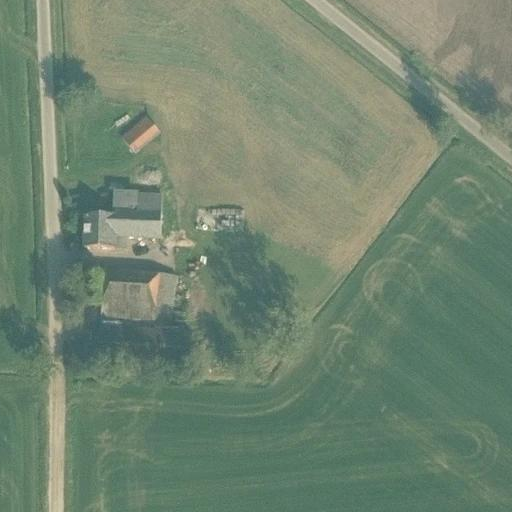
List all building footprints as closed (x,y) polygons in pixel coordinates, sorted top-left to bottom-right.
[(147,120),(122,141),(134,157),(159,134),(147,120)] [(84,250),(104,251),(126,252),(126,241),(161,242),(162,197),(115,196),(114,219),(85,218),(84,250)] [(181,210),(180,234),(230,235),(231,211),(181,210)] [(101,319),(121,320),(172,323),(175,278),(104,273),(101,319)] [(98,365),(118,366),(188,371),(190,335),(100,329),(98,365)] [(91,370),(92,349),(77,348),(76,369),(91,370)]
